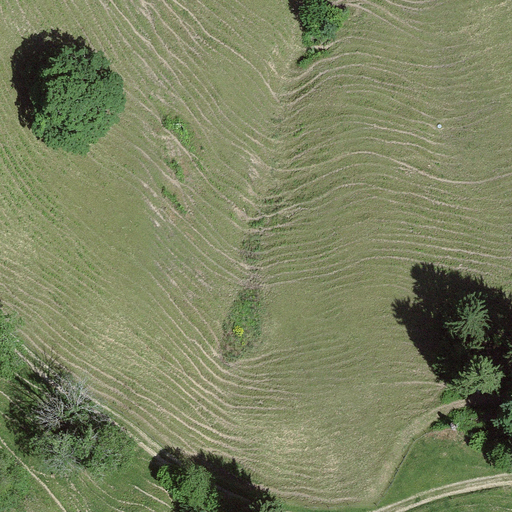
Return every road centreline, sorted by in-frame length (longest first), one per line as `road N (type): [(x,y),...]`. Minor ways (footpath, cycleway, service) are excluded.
road 1 (track): [(0,330),(163,470),(300,511)]
road 2 (track): [(386,511),(511,476)]
